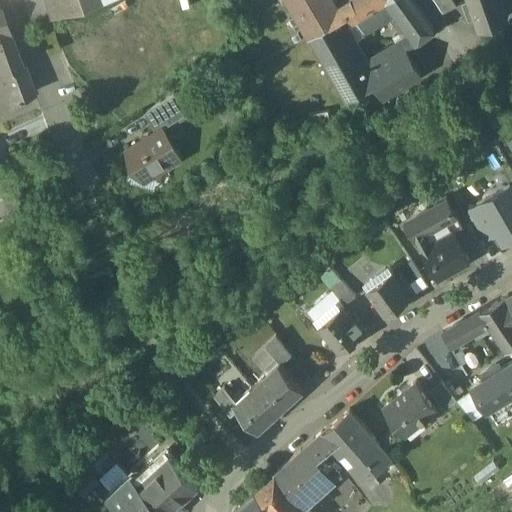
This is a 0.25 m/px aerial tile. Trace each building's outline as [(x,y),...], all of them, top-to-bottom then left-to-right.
[(44,0),(29,0),(24,2),(30,20),(49,14),(44,0)] [(44,0),(49,14),(51,18),(100,0),(44,0)] [(288,0),(296,13),(317,0),(288,0)] [(334,0),(317,0),(296,13),(302,23),(336,3),(334,0)] [(355,0),(345,0),(337,5),(343,15),(349,12),(353,19),(356,17),(363,13),(355,0)] [(355,0),(363,13),(386,0),(355,0)] [(386,0),(363,13),(356,17),(364,33),(399,12),(390,0),(386,0)] [(411,0),(390,0),(399,12),(419,39),(433,30),(411,0)] [(451,0),(434,0),(443,13),(456,7),(451,0)] [(502,0),(469,0),(470,2),(464,4),(468,15),(475,13),(480,27),(508,17),(502,0)] [(336,3),(302,23),(309,35),(339,18),(343,15),(337,5),(336,3)] [(7,30),(0,10),(0,58),(16,54),(7,30)] [(309,35),(346,99),(374,83),(375,82),(368,69),(339,18),(309,35)] [(404,47),(368,69),(375,82),(374,83),(382,97),(420,75),(404,47)] [(0,71),(20,65),(16,54),(0,58),(0,71)] [(20,65),(0,71),(0,113),(15,108),(13,102),(34,94),(23,64),(20,65)] [(175,95),(144,114),(155,132),(162,128),(163,129),(187,114),(175,95)] [(155,132),(125,151),(132,161),(130,169),(159,176),(162,165),(166,163),(172,164),(181,159),(163,129),(162,128),(155,132)] [(20,205),(11,186),(0,191),(0,193),(2,199),(9,212),(20,205)] [(503,245),(511,240),(511,190),(510,187),(467,209),(484,242),(498,235),(503,245)] [(2,199),(0,199),(0,216),(9,212),(2,199)] [(447,200),(407,221),(421,248),(453,232),(462,227),(447,200)] [(453,232),(421,248),(438,280),(470,263),(453,232)] [(391,273),(366,291),(385,318),(410,300),(391,273)] [(355,299),(341,282),(331,291),(345,308),(355,299)] [(511,305),(508,298),(481,312),(489,327),(505,353),(511,349),(511,305)] [(340,309),(318,328),(340,354),(366,331),(356,320),(352,323),(340,309)] [(479,312),(468,318),(477,333),(489,327),(481,312),(479,312)] [(477,333),(468,318),(464,321),(472,336),(477,333)] [(464,321),(442,333),(450,348),(456,345),(472,336),(464,321)] [(276,338),(253,359),(263,370),(264,369),(267,374),(279,363),(282,365),(291,357),(276,338)] [(467,364),(456,345),(450,348),(460,367),(467,364)] [(267,374),(253,387),(276,412),(303,388),(282,365),(279,363),(267,374)] [(511,365),(498,373),(495,368),(485,374),(488,380),(473,389),(486,412),(511,396),(511,365)] [(417,382),(383,407),(404,435),(438,409),(417,382)] [(456,403),(441,383),(429,391),(444,412),(456,403)] [(237,402),(235,404),(239,408),(258,429),(276,412),(253,387),(237,402)] [(237,402),(224,388),(215,396),(231,416),(239,408),(235,404),(237,402)] [(349,410),(322,433),(333,446),(333,447),(350,467),(378,443),(349,410)] [(322,433),(275,473),(303,508),(331,482),(312,462),(333,447),(333,446),(322,433)] [(378,443),(350,467),(361,481),(391,457),(378,443)] [(170,452),(139,480),(136,477),(129,483),(125,479),(116,487),(120,491),(114,497),(127,511),(167,511),(199,483),(170,452)] [(493,464),(477,475),(482,483),(498,471),(493,464)] [(303,508),(275,473),(254,491),(268,509),(267,510),(268,511),(306,511),(308,511),(307,509),(305,511),(303,508)] [(254,491),(233,510),(232,511),(264,511),(267,510),(268,509),(254,491)]
